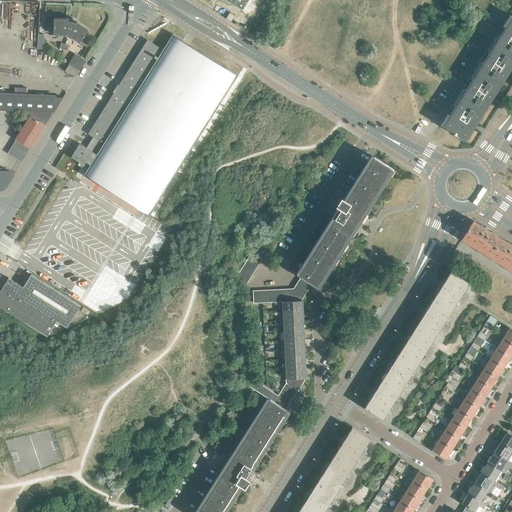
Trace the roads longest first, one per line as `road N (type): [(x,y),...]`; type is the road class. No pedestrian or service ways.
road 1 (tertiary): [(411,149),(167,0)]
road 2 (unclassified): [(5,212),(140,9)]
road 3 (tertiary): [(335,402),(431,246)]
road 4 (residential): [(452,477),(335,402)]
road 5 (tertiary): [(267,511),(332,408)]
